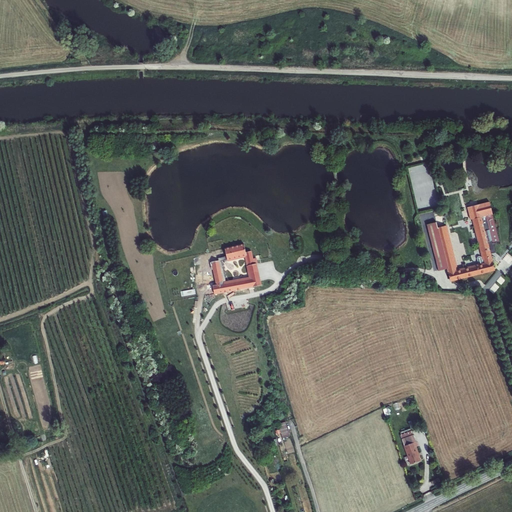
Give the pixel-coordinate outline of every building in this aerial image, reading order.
[(490,254),(488,244),(493,243),(485,214),(492,212),(489,202),(467,207),(471,220),(474,219),(483,257),(484,260),(482,260),(481,257),(480,256),(478,257),(477,258),(479,266),(456,271),(449,273),(450,281),(494,270),(490,254)] [(485,214),(493,243),(488,244),(490,254),(491,253),(492,252),(491,250),(494,249),(493,247),(494,247),(493,244),(499,242),(492,212),(485,214)] [(438,228),(436,223),(427,225),(439,271),(447,268),(455,266),(445,226),(438,228)] [(227,259),(246,255),(245,252),(244,244),(225,248),(227,259)] [(248,265),(256,264),(257,264),(256,258),(253,258),(251,251),(245,252),(246,255),(248,265)] [(224,284),(218,260),(211,262),(215,282),(212,282),(214,294),(249,287),(247,279),(224,284)] [(261,284),(256,264),(248,265),(251,278),(253,286),(261,284)] [(496,281),(501,284),(505,279),(500,276),(496,281)] [(289,434),(285,422),(278,424),(282,436),(289,434)] [(400,435),(402,439),(413,435),(412,431),(400,435)] [(416,442),(413,435),(402,439),(404,446),(416,442)] [(417,446),(416,442),(404,446),(411,464),(420,461),(419,457),(415,447),(416,446),(417,446)]
